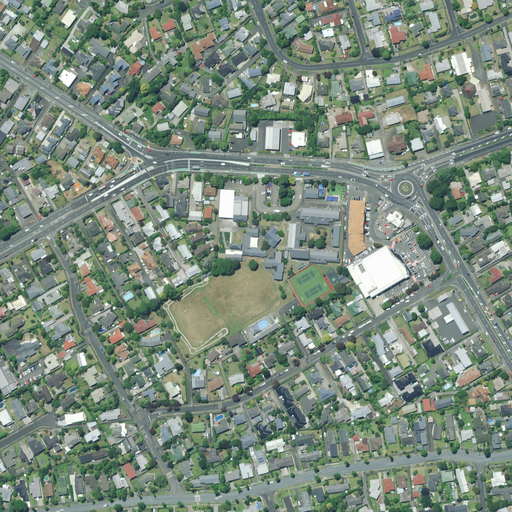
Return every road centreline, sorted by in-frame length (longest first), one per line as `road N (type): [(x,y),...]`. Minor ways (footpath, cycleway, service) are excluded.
road 1 (residential): [(456,274),(247,396),(146,415)]
road 2 (trunk): [(395,194),(329,174),(162,167)]
road 3 (residential): [(264,488),(319,473),(476,457)]
road 4 (residential): [(47,231),(72,276),(78,313),(137,413)]
road 5 (trunk): [(176,156),(349,168)]
road 6 (residential): [(368,62),(292,64),(275,50),(254,0)]
